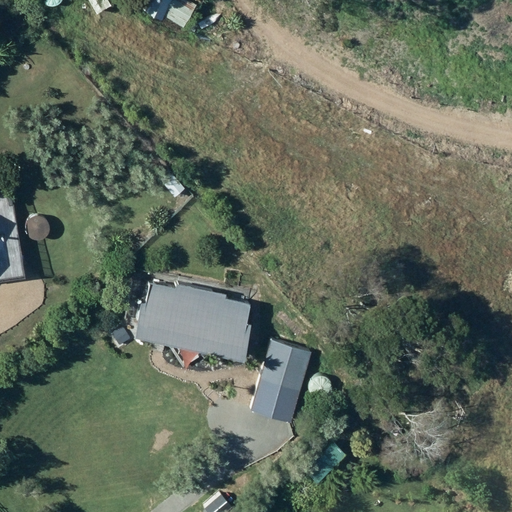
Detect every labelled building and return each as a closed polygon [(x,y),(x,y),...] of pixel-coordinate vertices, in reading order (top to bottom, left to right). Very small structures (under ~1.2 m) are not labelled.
[(138,0),(157,10),(158,8),(178,20),(188,0),(138,0)] [(0,268),(23,265),(11,185),(0,186),(0,268)] [(134,322),(244,342),(249,310),(247,310),(250,290),(226,286),(226,282),(177,273),(177,277),(150,273),(146,293),(139,291),(134,322)] [(271,331),(258,370),(299,383),(311,344),(271,331)] [(306,408),(288,419),(295,429),(313,419),(306,408)] [(351,456),(336,439),(310,464),(325,480),(351,456)]
